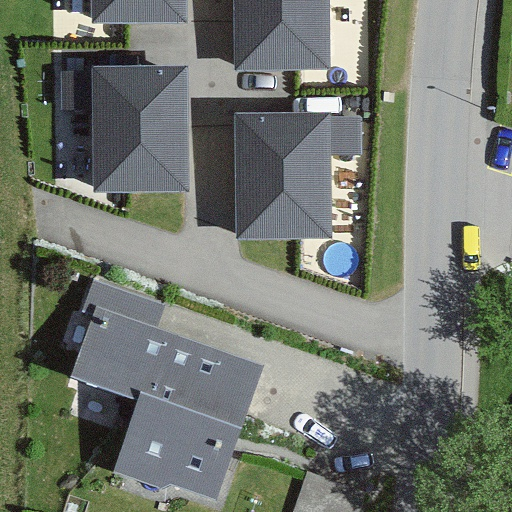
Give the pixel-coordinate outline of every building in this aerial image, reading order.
[(181,0),(97,0),(98,33),(182,33),(181,0)] [(324,0),(240,0),(241,81),(325,81),(324,0)] [(183,89),(99,90),(100,204),(184,203),(183,89)] [(326,138),(242,139),(243,252),(327,252),(326,138)] [(258,382),(99,329),(78,392),(146,415),(126,475),(217,506),(258,382)] [(351,511),(359,490),(312,473),(298,511),(351,511)]
